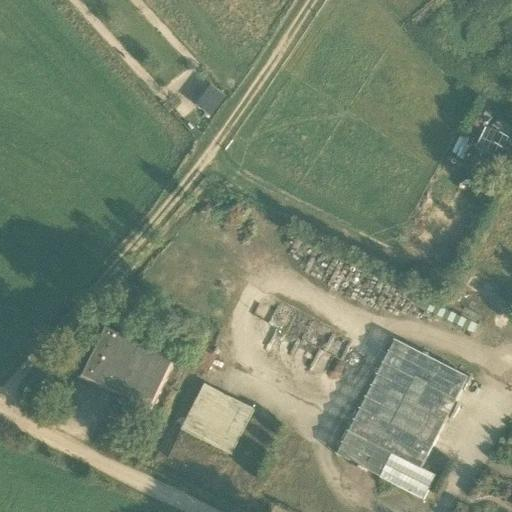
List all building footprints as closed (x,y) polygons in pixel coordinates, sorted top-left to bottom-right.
[(208,84),(194,104),(210,116),(225,96),(208,84)] [(151,412),(176,361),(105,327),(81,378),(151,412)] [(468,378),(396,341),(349,433),(392,455),(380,478),(424,501),(436,477),(422,469),(468,378)] [(209,374),(217,358),(195,346),(186,362),(209,374)] [(232,454),(252,406),(201,384),(180,432),(232,454)]
